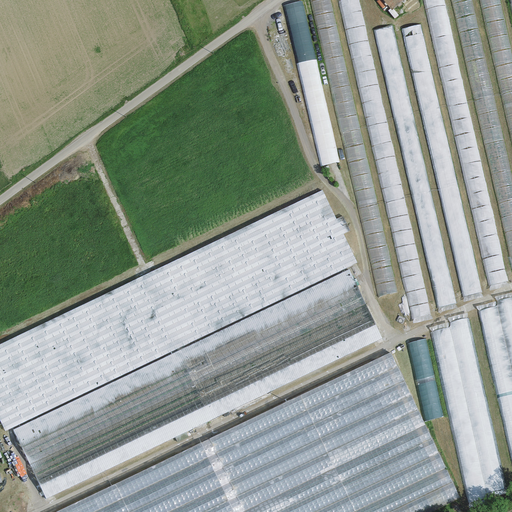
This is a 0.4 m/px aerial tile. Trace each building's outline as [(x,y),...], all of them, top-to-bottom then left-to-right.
[(303,0),(286,4),(321,165),(339,161),(304,0),(303,0)] [(362,159),(335,0),(317,0),(344,161),(362,159)] [(347,0),(406,318),(429,313),(407,196),(399,197),(362,0),(347,0)] [(386,0),(394,10),(406,0),(386,0)] [(498,0),(484,0),(487,15),(501,12),(498,0)] [(394,25),(378,28),(435,303),(455,298),(443,244),(452,242),(464,300),(483,296),(466,213),(473,211),(489,284),(507,280),(468,95),(449,99),(459,147),(467,146),(470,161),(461,163),(470,205),(464,206),(460,190),(458,190),(423,23),(403,28),(426,140),(418,142),(394,25)] [(395,294),(373,159),(354,162),(376,297),(395,294)] [(493,164),(511,273),(511,173),(510,161),(493,164)] [(322,190),(0,343),(0,418),(6,430),(357,263),(343,234),(350,230),(343,216),(336,219),(322,190)] [(349,269),(14,429),(31,464),(366,304),(349,269)] [(498,307),(511,369),(511,297),(497,301),(498,307)] [(366,304),(31,464),(47,498),(382,338),(366,304)] [(478,311),(511,459),(511,369),(498,307),(478,311)] [(450,328),(487,494),(507,490),(469,318),(449,323),(450,328)] [(431,332),(469,502),(488,498),(487,494),(450,328),(431,332)] [(391,352),(54,511),(427,511),(460,496),(391,352)]
